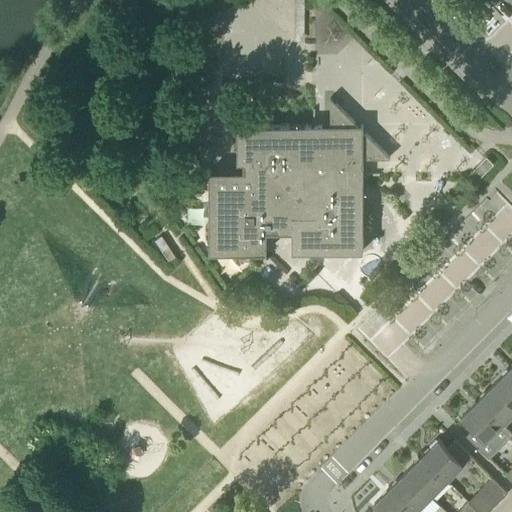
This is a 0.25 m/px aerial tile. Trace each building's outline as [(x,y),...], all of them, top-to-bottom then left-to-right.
[(215,0),(213,2),(220,12),(240,0),(215,0)] [(237,124),(237,143),(237,160),(244,160),(244,169),(209,169),(209,251),(267,251),(267,230),(292,230),(292,250),(363,250),(363,174),(380,173),(380,172),(367,172),(367,166),(363,166),(363,165),(355,165),(355,157),(363,157),(391,157),(330,96),(331,132),(322,132),(322,124),(321,124),(321,120),(315,120),(315,107),(314,107),(314,124),(237,124)] [(487,156),(470,172),(477,179),(493,163),(487,156)] [(511,367),(511,366),(495,383),(511,400),(511,367)] [(511,413),(511,400),(495,383),(478,399),(503,423),(503,422),(511,413)] [(475,428),(467,435),(488,456),(511,432),(511,431),(503,422),(503,423),(478,399),(462,415),(475,428)] [(447,479),(471,455),(455,439),(448,446),(439,438),(423,454),(447,479)] [(447,479),(423,454),(406,471),(431,495),(447,479)] [(390,487),(415,511),(431,495),(406,471),(390,487)] [(479,490),(494,505),(500,500),(508,492),(492,477),(479,490)] [(374,503),(380,509),(382,511),(413,511),(415,511),(390,487),(374,503)] [(467,511),(480,511),(468,500),(462,506),(467,511)]
